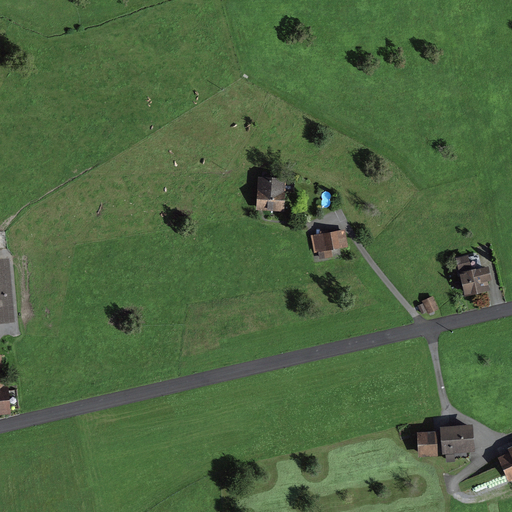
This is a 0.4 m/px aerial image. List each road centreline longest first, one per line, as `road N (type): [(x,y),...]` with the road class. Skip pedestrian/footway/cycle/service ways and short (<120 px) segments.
road 1 (unclassified): [(0,424),(511,308)]
road 2 (track): [(464,495),(455,480),(488,449),(485,431),(451,412),(443,398),(429,327)]
road 3 (track): [(345,223),(425,328)]
